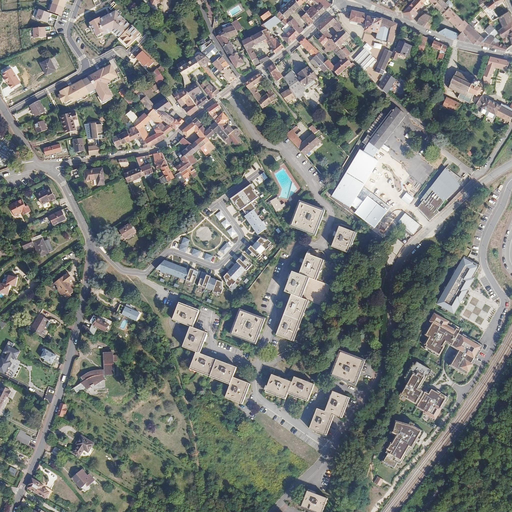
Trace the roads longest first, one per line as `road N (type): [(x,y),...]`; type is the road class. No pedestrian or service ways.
road 1 (residential): [(272,511),(330,449),(376,381),(387,353),(393,277),(405,252),(464,195),(511,163)]
road 2 (residential): [(511,182),(484,245),(483,263),(505,305),(492,349),(428,444)]
road 3 (residential): [(90,243),(72,350),(12,511)]
road 4 (residential): [(243,80),(160,148),(50,166)]
road 5 (residential): [(511,56),(453,44),(346,0)]
road 6 (residential): [(4,114),(86,71),(69,38),(79,0)]
road 7 (residential): [(420,511),(511,392)]
road 8 (residential): [(341,0),(243,80)]
